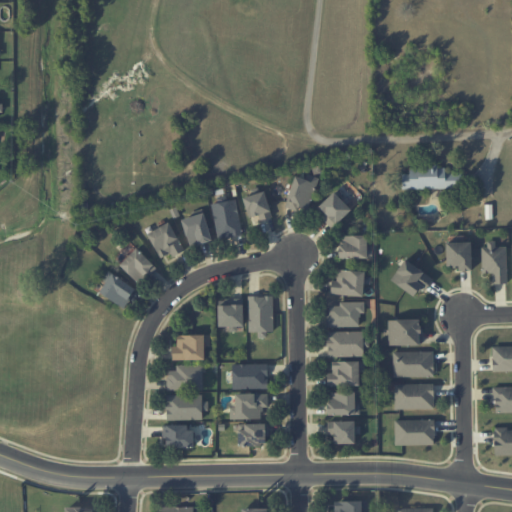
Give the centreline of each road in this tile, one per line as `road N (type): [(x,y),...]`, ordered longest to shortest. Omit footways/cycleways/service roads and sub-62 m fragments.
road 1 (tertiary): [(0,455),(86,479),(381,470),(511,488)]
road 2 (residential): [(296,259),(197,280),(153,322),(141,354),(129,511)]
road 3 (residential): [(296,259),(300,511)]
road 4 (residential): [(468,511),(465,317),(511,315)]
road 5 (residential): [(511,133),(377,140)]
